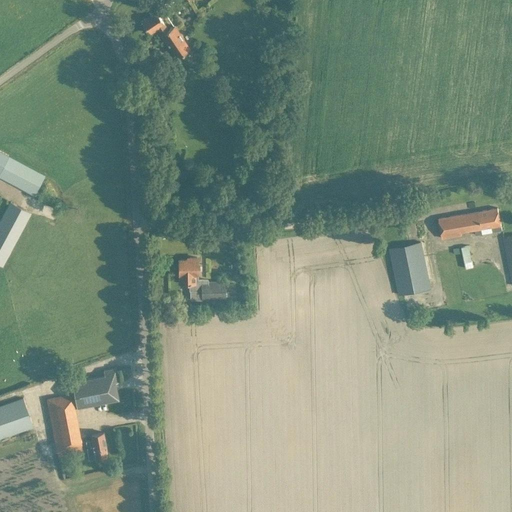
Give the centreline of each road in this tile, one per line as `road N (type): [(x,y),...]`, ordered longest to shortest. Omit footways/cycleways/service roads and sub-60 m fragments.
road 1 (unclassified): [(136,216),(259,227),(430,204)]
road 2 (unclassified): [(153,511),(136,216)]
road 3 (unclassified): [(136,216),(125,76),(102,7)]
road 4 (unclassified): [(0,81),(102,7)]
